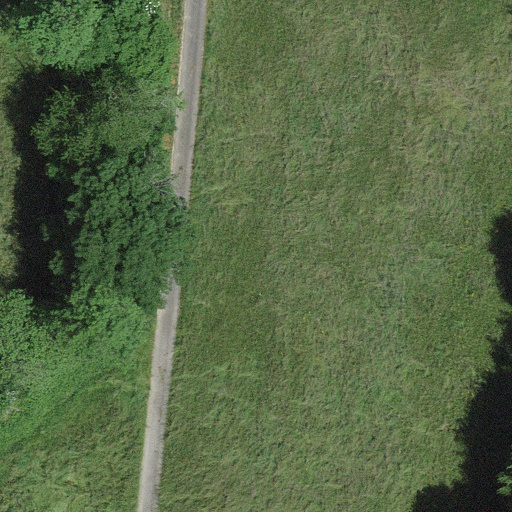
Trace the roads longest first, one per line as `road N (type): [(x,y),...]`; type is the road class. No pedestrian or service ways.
road 1 (track): [(201,0),(154,511)]
road 2 (track): [(168,361),(107,374),(0,454)]
